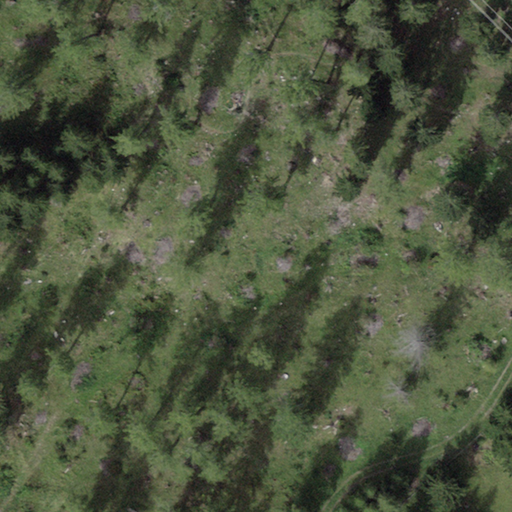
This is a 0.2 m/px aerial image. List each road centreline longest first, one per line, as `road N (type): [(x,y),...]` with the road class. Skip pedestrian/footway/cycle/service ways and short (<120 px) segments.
road 1 (track): [(0,499),(70,402),(135,358),(277,299),(398,187)]
road 2 (track): [(352,511),(441,461),(511,363)]
